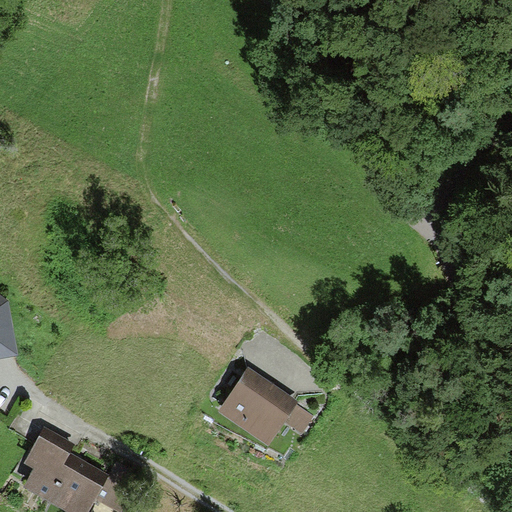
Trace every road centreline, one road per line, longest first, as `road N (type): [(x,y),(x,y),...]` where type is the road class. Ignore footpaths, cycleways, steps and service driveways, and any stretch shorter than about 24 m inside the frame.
road 1 (track): [(353,380),(194,249),(149,195),(138,159),(163,0)]
road 2 (track): [(270,0),(393,190),(447,233)]
road 3 (residential): [(230,511),(23,385)]
road 4 (residential): [(511,362),(447,233)]
